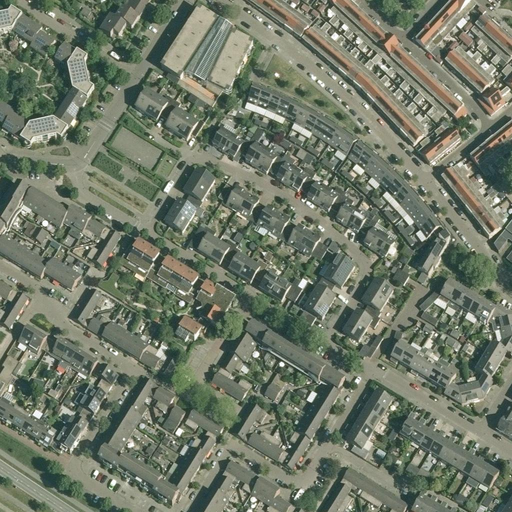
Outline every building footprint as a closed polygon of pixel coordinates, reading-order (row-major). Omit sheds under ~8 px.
[(129,0),(122,12),(137,22),(145,10),(129,0)] [(151,0),(129,0),(145,10),(151,0)] [(257,0),(254,7),(262,12),(269,0),(257,0)] [(269,0),(262,12),(269,18),(280,2),(277,0),(269,0)] [(329,24),(331,25),(351,4),(347,0),(346,0),(335,0),(331,5),(335,8),(331,12),(336,16),(329,24)] [(455,0),(454,0),(449,6),(463,20),(470,13),(455,0)] [(470,0),(455,0),(470,13),(476,6),(470,0)] [(269,18),(277,23),(287,7),(280,2),(269,18)] [(331,25),(333,27),(339,21),(344,26),(358,11),(351,4),(331,25)] [(307,14),(310,10),(304,6),(301,10),(307,14)] [(322,6),(317,11),(321,15),(326,9),(322,6)] [(449,6),(442,13),(457,27),(463,20),(449,6)] [(277,23),(285,29),(295,13),(287,7),(277,23)] [(477,11),(482,16),(486,12),(481,8),(477,11)] [(180,81),(218,23),(199,10),(161,69),(169,74),(180,81)] [(311,15),(316,20),(319,16),(314,11),(311,15)] [(365,17),(358,11),(344,26),(349,30),(343,36),(345,38),(365,17)] [(9,16),(0,17),(0,36),(12,33),(21,19),(11,12),(9,16)] [(122,12),(116,20),(115,21),(126,28),(131,31),(137,22),(122,12)] [(285,29),(293,35),(303,18),(295,13),(285,29)] [(442,13),(436,20),(450,34),(457,27),(442,13)] [(110,17),(100,32),(113,41),(115,37),(118,39),(126,28),(115,21),(116,20),(110,17)] [(372,24),(365,17),(345,38),(347,40),(353,34),(358,38),(372,24)] [(300,40),(312,24),(303,18),(293,35),(300,40)] [(484,18),(471,32),(478,39),(492,24),(484,18)] [(31,25),(21,19),(12,33),(22,40),(31,25)] [(436,20),(429,28),(443,41),(450,34),(436,20)] [(477,23),(476,22),(473,20),(468,24),(472,28),(477,23)] [(363,43),(358,49),(360,51),(379,30),(372,24),(358,38),(363,43)] [(467,33),(472,28),(468,24),(464,29),(467,33)] [(483,43),(477,50),(479,52),(499,31),(492,24),(478,39),(483,43)] [(42,32),(31,25),(22,40),(32,46),(40,35),(42,32)] [(320,32),(315,27),(302,42),(310,48),(328,27),(326,25),(320,32)] [(310,48),(317,54),(330,40),(325,35),(330,29),(328,27),(310,48)] [(429,28),(423,34),(437,48),(443,41),(429,28)] [(367,47),(372,51),(386,37),(379,30),(360,51),(362,53),(367,47)] [(479,52),(481,54),(487,47),(492,52),(506,37),(499,31),(479,52)] [(467,37),(465,35),(463,33),(458,39),(462,42),(464,39),(467,37)] [(416,42),(430,55),(437,48),(423,34),(416,42)] [(30,49),(38,54),(47,40),(40,35),(32,46),(30,49)] [(253,45),(232,35),(207,85),(205,89),(219,98),(222,93),(228,95),(253,45)] [(371,62),(373,65),(394,43),(386,36),(386,37),(372,51),(373,52),(373,51),(378,55),(371,62)] [(317,54),(325,61),(343,39),(340,37),(335,44),(330,40),(317,54)] [(467,37),(464,39),(471,45),(473,42),(467,37)] [(497,56),(491,63),(493,65),(511,44),(511,43),(506,37),(492,52),(497,56)] [(325,61),(332,67),(345,52),(339,48),(345,41),(343,39),(325,61)] [(471,45),(464,39),(462,42),(468,48),(471,45)] [(55,44),(47,40),(38,54),(46,59),(55,44)] [(454,42),(450,47),(454,51),(458,46),(454,42)] [(375,67),(376,66),(382,59),(387,64),(386,64),(387,65),(400,50),(401,50),(394,43),(373,65),(375,67)] [(501,60),(507,65),(511,59),(511,44),(493,65),(495,67),(501,60)] [(64,46),(57,58),(55,61),(67,69),(76,54),(64,46)] [(450,56),(454,51),(450,47),(446,52),(450,56)] [(445,63),(452,70),(466,56),(458,49),(455,53),(454,53),(445,63)] [(332,67),(339,73),(357,52),(355,50),(349,56),(345,52),(332,67)] [(391,69),(386,75),(388,77),(407,56),(400,50),(387,65),(391,69)] [(339,73),(347,79),(359,65),(354,60),(359,54),(357,52),(339,73)] [(452,70),(459,77),(479,55),(477,53),(474,57),(469,52),(466,56),(452,70)] [(87,102),(93,93),(94,91),(90,89),(85,65),(87,61),(76,54),(67,69),(72,93),(87,102)] [(459,77),(467,83),(480,69),(475,64),(481,57),(479,55),(459,77)] [(388,77),(390,79),(395,73),(400,78),(414,63),(407,56),(388,77)] [(435,60),(440,65),(444,61),(439,56),(435,60)] [(347,79),(354,86),(372,64),(370,62),(364,69),(359,65),(347,79)] [(421,69),(414,63),(400,78),(405,82),(400,88),(402,90),(421,69)] [(374,66),(372,64),(354,86),(361,91),(374,77),(368,72),(374,66)] [(467,83),(474,90),(493,68),(491,67),(485,73),(480,69),(467,83)] [(474,90),(481,96),(497,79),(493,74),(496,71),(493,68),(474,90)] [(402,90),(404,92),(409,86),(414,91),(428,76),(421,69),(402,90)] [(503,82),(511,90),(511,76),(505,70),(501,74),(507,79),(503,82)] [(212,109),(215,104),(180,81),(169,74),(166,79),(212,109)] [(435,82),(428,76),(414,91),(419,95),(413,102),(415,104),(435,82)] [(361,91),(361,92),(367,98),(387,80),(385,77),(379,83),(374,77),(361,91)] [(383,87),(389,82),(387,80),(367,98),(374,105),(388,92),(383,87)] [(415,104),(417,106),(423,99),(428,104),(442,89),(435,82),(415,104)] [(247,104),(257,108),(264,91),(259,89),(260,89),(253,86),(253,87),(254,87),(247,104)] [(449,95),(442,89),(428,104),(433,108),(427,115),(429,117),(449,95)] [(497,96),(492,90),(478,101),(485,109),(508,90),(506,89),(497,96)] [(500,99),(510,91),(508,90),(485,109),(491,117),(505,105),(500,99)] [(257,108),(266,112),(274,94),(268,92),(268,93),(264,91),(257,108)] [(374,105),(381,112),(401,93),(399,91),(392,97),(388,92),(374,105)] [(135,109),(146,116),(157,98),(147,92),(135,109)] [(72,93),(54,122),(68,131),(87,102),(72,93)] [(396,101),(403,95),(401,93),(381,112),(387,119),(401,106),(396,101)] [(266,112),(276,116),(283,99),(279,97),(280,97),(274,94),(266,112)] [(456,102),(449,95),(429,117),(431,119),(438,112),(443,117),(456,102)] [(161,115),(166,118),(175,103),(166,97),(163,102),(157,98),(146,116),(156,123),(161,115)] [(276,116),(285,120),(293,103),(288,100),(288,101),(283,99),(276,116)] [(464,109),(456,102),(443,117),(447,112),(459,123),(467,114),(463,110),(464,109)] [(166,129),(176,135),(187,118),(177,111),(180,106),(175,103),(166,118),(171,121),(166,129)] [(285,120),(294,125),(303,109),(299,107),(299,106),(293,103),(285,120)] [(387,119),(394,126),(414,107),(412,104),(406,111),(401,106),(387,119)] [(3,131),(20,142),(30,127),(13,116),(14,113),(1,105),(0,106),(0,124),(5,128),(3,131)] [(410,115),(416,109),(414,107),(394,126),(400,133),(414,120),(410,115)] [(307,111),(303,109),(294,125),(303,130),(312,113),(307,110),(307,111)] [(318,116),(312,113),(303,130),(300,135),(309,140),(312,135),(321,119),(317,117),(318,116)] [(197,137),(205,125),(200,122),(198,125),(187,118),(176,135),(187,142),(192,134),(197,137)] [(428,120),(426,118),(419,125),(414,120),(400,133),(407,140),(428,120)] [(312,135),(321,140),(331,124),(326,121),(325,122),(321,119),(312,135)] [(423,129),(430,122),(428,120),(407,140),(414,147),(428,134),(423,129)] [(61,142),(65,137),(68,131),(54,122),(30,127),(20,142),(31,149),(33,145),(56,139),(61,142)] [(321,140),(329,146),(339,131),(336,128),(336,127),(331,124),(321,140)] [(212,147),(223,153),(233,138),(217,128),(211,139),(215,142),(212,147)] [(456,136),(452,132),(449,128),(445,132),(442,128),(438,131),(452,148),(460,142),(456,136)] [(458,128),(452,132),(456,136),(461,132),(458,128)] [(511,133),(508,128),(500,134),(511,148),(511,133)] [(329,146),(338,152),(349,136),(344,132),(343,133),(339,131),(329,146)] [(438,137),(434,141),(445,154),(452,148),(438,131),(435,134),(438,137)] [(511,148),(500,134),(493,140),(505,156),(509,153),(511,155),(511,148)] [(357,144),(357,143),(353,140),(354,140),(349,136),(338,152),(346,158),(357,143),(357,144)] [(243,144),(233,138),(223,153),(234,160),(239,151),(244,154),(251,142),(250,144),(245,141),(243,144)] [(427,140),(423,143),(437,160),(445,154),(434,141),(430,143),(427,140)] [(493,140),(485,146),(501,165),(505,162),(502,159),(505,156),(493,140)] [(245,162),(256,169),(267,151),(251,142),(244,154),(248,157),(245,162)] [(288,151),(291,146),(286,143),(282,148),(288,151)] [(419,153),(429,166),(437,160),(423,143),(420,146),(423,150),(419,153)] [(348,159),(357,166),(369,151),(364,147),(363,148),(359,145),(348,159)] [(485,146),(478,152),(490,168),(494,164),(497,168),(501,166),(501,165),(485,146)] [(270,170),(274,173),(282,161),(267,151),(256,169),(267,175),(270,170)] [(314,151),(312,155),(320,160),(323,156),(314,151)] [(357,166),(364,172),(376,159),(373,156),(373,155),(369,151),(357,166)] [(470,159),(486,178),(489,175),(486,171),(490,168),(478,152),(470,159)] [(276,181),(287,187),(297,171),(292,168),(295,163),(285,157),(282,161),(274,173),(275,173),(280,175),(276,181)] [(364,172),(372,179),(385,165),(380,161),(380,162),(376,159),(364,172)] [(326,168),(329,164),(324,160),(321,164),(326,168)] [(501,165),(501,166),(508,175),(511,171),(505,162),(501,165)] [(389,169),(385,165),(372,179),(369,183),(376,189),(380,186),(392,173),(389,170),(389,169)] [(441,179),(448,187),(467,172),(463,168),(460,171),(457,167),(441,179)] [(302,175),(297,171),(287,187),(298,194),(301,189),(306,192),(312,181),(316,175),(305,169),(302,175)] [(197,172),(190,182),(208,193),(215,183),(197,172)] [(448,187),(454,195),(469,182),(466,178),(469,175),(467,172),(448,187)] [(380,186),(387,193),(400,180),(396,176),(392,173),(380,186)] [(349,175),(346,179),(351,183),(354,180),(349,175)] [(387,193),(394,201),(407,188),(404,185),(405,184),(400,180),(387,193)] [(307,200),(318,206),(327,191),(312,181),(306,192),(305,192),(310,195),(307,200)] [(192,198),(189,203),(199,209),(203,204),(202,204),(208,193),(190,182),(184,193),(192,198)] [(454,195),(460,202),(479,186),(476,182),(472,186),(469,182),(454,195)] [(360,192),(364,188),(359,184),(356,187),(360,192)] [(13,227),(18,219),(16,217),(20,211),(17,210),(30,189),(25,187),(24,189),(18,185),(4,208),(0,214),(0,237),(5,230),(7,231),(11,225),(13,227)] [(460,202),(466,209),(481,197),(478,193),(482,190),(479,186),(460,202)] [(490,190),(496,196),(497,195),(501,192),(502,192),(498,187),(495,186),(490,190)] [(394,201),(401,208),(415,195),(411,191),(410,191),(407,188),(394,201)] [(218,199),(223,202),(229,192),(225,189),(218,199)] [(332,208),(336,211),(346,195),(337,189),(334,194),(327,191),(318,206),(328,213),(332,208)] [(222,204),(237,214),(248,196),(237,190),(234,195),(229,192),(223,202),(222,204)] [(32,191),(22,206),(32,212),(41,197),(32,191)] [(501,192),(497,195),(502,200),(506,197),(502,192),(501,192)] [(336,222),(347,228),(357,212),(356,212),(350,209),(353,203),(344,198),(346,195),(336,211),(341,214),(336,222)] [(401,208),(408,216),(422,204),(419,201),(419,200),(415,195),(401,208)] [(237,214),(252,223),(260,211),(256,208),(259,203),(248,196),(237,214)] [(32,212),(38,216),(36,220),(39,222),(51,202),(41,197),(32,212)] [(375,205),(378,202),(374,197),(370,201),(375,205)] [(466,209),(472,217),(491,201),(488,198),(484,201),(481,197),(466,209)] [(472,217),(478,224),(493,212),(497,208),(491,201),(472,217)] [(60,208),(51,202),(39,222),(41,224),(44,219),(50,223),(60,208)] [(204,212),(199,209),(189,203),(186,207),(178,202),(171,213),(189,224),(195,215),(200,218),(204,212)] [(378,202),(375,205),(379,210),(383,206),(378,202)] [(408,216),(414,224),(429,212),(425,207),(425,208),(422,204),(408,216)] [(365,233),(374,218),(375,218),(370,215),(370,214),(360,207),(356,212),(357,212),(347,228),(358,235),(361,230),(365,233)] [(69,214),(60,208),(50,223),(60,229),(63,224),(69,214)] [(72,209),(70,211),(69,214),(63,224),(72,230),(82,214),(72,209)] [(252,223),(268,233),(279,215),(268,209),(265,214),(260,211),(252,223)] [(414,224),(420,232),(435,221),(432,217),(433,217),(429,212),(414,224)] [(478,224),(483,232),(503,216),(500,213),(496,216),(493,212),(478,224)] [(165,224),(170,227),(182,235),(189,224),(171,213),(165,224)] [(72,230),(82,235),(91,220),(82,214),(72,230)] [(268,233),(283,242),(291,230),(286,227),(290,222),(279,215),(268,233)] [(483,232),(490,240),(509,224),(503,216),(483,232)] [(364,246),(374,253),(384,237),(373,230),(377,225),(376,224),(378,221),(374,218),(365,233),(370,236),(364,246)] [(82,235),(91,241),(94,236),(100,239),(106,229),(91,220),(82,235)] [(420,232),(426,240),(442,229),(438,224),(435,221),(420,232)] [(511,243),(511,224),(494,247),(498,254),(499,253),(509,241),(511,243)] [(48,235),(30,225),(27,230),(24,235),(41,246),(48,235)] [(193,238),(199,242),(205,231),(204,231),(200,228),(193,238)] [(283,242),(299,252),(310,234),(299,228),(296,233),(291,230),(283,242)] [(121,238),(106,229),(100,239),(105,243),(102,247),(112,253),(121,238)] [(198,253),(209,259),(219,244),(212,239),(215,234),(206,229),(204,231),(205,231),(199,242),(203,245),(198,253)] [(432,246),(443,253),(448,244),(448,243),(449,241),(448,238),(442,229),(426,240),(427,240),(433,236),(437,241),(434,247),(432,246)] [(311,256),(315,259),(322,249),(317,246),(320,241),(310,234),(299,252),(309,259),(311,256)] [(4,236),(0,242),(0,255),(4,258),(14,242),(4,236)] [(395,250),(392,248),(395,243),(384,237),(374,253),(385,259),(388,255),(391,257),(393,257),(394,256),(396,253),(396,251),(395,250)] [(406,242),(410,247),(414,244),(410,239),(406,242)] [(13,263),(25,245),(25,244),(21,241),(19,245),(14,242),(4,258),(13,263)] [(78,246),(82,252),(89,246),(85,241),(78,246)] [(120,264),(135,273),(150,249),(140,242),(135,251),(130,248),(120,264)] [(225,258),(229,261),(236,250),(235,250),(237,248),(227,242),(224,247),(219,244),(209,259),(220,266),(225,258)] [(13,263),(22,269),(32,253),(27,250),(28,247),(25,245),(13,263)] [(432,246),(425,258),(438,266),(441,261),(439,260),(443,253),(432,246)] [(99,252),(93,249),(87,259),(102,269),(112,253),(102,247),(99,252)] [(401,254),(406,257),(410,251),(405,248),(401,254)] [(146,278),(151,280),(159,266),(155,263),(160,255),(150,249),(135,273),(145,279),(146,278)] [(327,252),(322,249),(315,259),(320,262),(327,252)] [(229,272),(240,278),(249,263),(238,256),(240,253),(236,250),(229,261),(234,264),(229,272)] [(22,269),(32,275),(41,259),(32,253),(22,269)] [(337,258),(330,269),(348,280),(354,269),(337,258)] [(438,266),(425,258),(417,271),(422,274),(417,283),(423,286),(433,270),(435,271),(438,266)] [(41,281),(43,278),(44,276),(44,275),(51,265),(50,264),(41,259),(32,275),(41,281)] [(63,266),(54,260),(53,260),(50,264),(51,265),(44,275),(44,276),(53,281),(63,266)] [(165,289),(177,269),(179,266),(169,260),(164,269),(159,266),(151,280),(165,289)] [(255,277),(260,280),(269,265),(268,264),(267,267),(258,261),(255,266),(249,263),(240,278),(250,285),(255,277)] [(260,291),(271,297),(280,282),(273,277),(276,272),(272,270),(273,268),(269,265),(260,280),(265,283),(260,291)] [(53,281),(62,287),(72,271),(68,269),(63,266),(53,281)] [(179,266),(177,269),(165,289),(166,290),(168,285),(177,290),(175,295),(189,272),(179,266)] [(323,278),(320,283),(330,290),(333,285),(341,290),(348,280),(330,269),(324,279),(323,278)] [(82,277),(72,271),(62,287),(72,293),(82,277)] [(409,277),(408,276),(399,271),(396,276),(406,282),(409,277)] [(175,295),(189,304),(198,290),(194,287),(199,279),(189,272),(175,295)] [(108,283),(114,287),(118,279),(113,276),(108,283)] [(403,287),(406,282),(396,276),(393,281),(403,287)] [(291,299),(298,288),(300,284),(295,280),(290,288),(280,282),(271,297),(281,304),(286,296),(291,299)] [(375,282),(369,292),(387,303),(393,293),(375,282)] [(437,291),(429,299),(433,304),(437,300),(447,306),(449,303),(450,303),(458,288),(449,282),(446,288),(442,286),(437,291)] [(0,300),(2,298),(3,299),(7,302),(14,292),(0,283),(0,300)] [(101,283),(97,288),(104,292),(107,287),(101,283)] [(318,289),(311,299),(329,310),(335,300),(327,295),(330,290),(320,283),(317,288),(318,289)] [(202,306),(203,309),(204,314),(198,323),(194,320),(208,329),(210,325),(219,330),(236,301),(208,284),(204,290),(200,287),(198,290),(189,304),(190,305),(193,300),(202,306)] [(114,291),(107,287),(104,292),(111,296),(114,291)] [(302,291),(298,288),(291,299),(296,302),(302,291)] [(468,293),(458,288),(450,303),(459,308),(468,293)] [(92,291),(82,306),(92,312),(95,307),(101,311),(107,301),(92,291)] [(120,294),(114,291),(111,296),(116,299),(120,294)] [(28,301),(14,292),(7,302),(12,305),(9,310),(19,316),(28,301)] [(370,308),(367,313),(380,321),(378,319),(381,314),(380,314),(387,303),(369,292),(362,303),(370,308)] [(477,299),(468,293),(459,308),(453,319),(456,321),(463,311),(468,314),(477,299)] [(311,299),(304,310),(322,321),(329,310),(311,299)] [(468,314),(478,320),(487,305),(477,299),(468,314)] [(496,310),(487,305),(478,320),(487,325),(491,319),(492,317),(497,321),(504,310),(498,307),(496,310)] [(82,306),(73,321),(89,331),(95,321),(89,317),(92,312),(82,306)] [(0,311),(0,324),(9,331),(19,316),(9,310),(6,314),(0,311)] [(499,325),(501,332),(511,329),(511,315),(504,310),(497,321),(492,317),(491,319),(499,325)] [(356,313),(350,323),(365,333),(369,327),(374,330),(380,321),(367,313),(364,318),(356,313)] [(421,319),(437,329),(438,328),(436,326),(438,322),(424,314),(421,319)] [(95,321),(89,331),(102,339),(108,329),(112,324),(103,318),(102,318),(98,316),(95,321)] [(204,334),(208,329),(194,320),(191,325),(186,322),(176,337),(185,343),(188,338),(194,342),(200,332),(204,334)] [(343,334),(348,337),(359,344),(365,333),(350,323),(343,334)] [(108,329),(102,339),(105,341),(111,345),(121,329),(115,325),(112,324),(108,329)] [(245,330),(243,334),(264,347),(262,349),(268,353),(266,355),(274,360),(276,357),(286,364),(285,366),(292,371),(294,369),(305,375),(303,378),(311,383),(313,380),(318,384),(319,382),(341,395),(344,390),(341,389),(345,382),(252,325),(247,332),(245,330)] [(18,343),(28,349),(38,334),(28,328),(18,343)] [(121,329),(111,345),(114,346),(121,350),(130,335),(124,331),(121,329)] [(504,343),(503,344),(511,349),(511,329),(501,332),(504,343)] [(403,334),(396,332),(391,350),(395,352),(391,359),(390,362),(396,365),(397,363),(400,364),(409,349),(401,344),(403,334)] [(41,350),(46,353),(52,343),(38,334),(28,349),(38,355),(41,350)] [(130,335),(121,350),(123,352),(130,356),(139,341),(136,339),(133,337),(130,335)] [(257,345),(241,336),(236,345),(251,355),(257,345)] [(376,350),(383,340),(378,337),(372,347),(376,350)] [(60,341),(59,344),(57,346),(52,343),(46,353),(61,363),(70,347),(60,341)] [(139,341),(130,356),(133,358),(140,362),(146,353),(149,347),(144,343),(140,341),(139,341)] [(171,344),(167,351),(171,354),(175,347),(171,344)] [(506,354),(510,356),(511,352),(511,349),(503,344),(500,349),(492,345),(486,354),(501,363),(506,354)] [(236,345),(230,355),(245,364),(251,355),(236,345)] [(67,373),(70,368),(79,353),(70,347),(61,363),(57,368),(67,373)] [(146,353),(140,362),(142,364),(154,371),(160,362),(155,358),(159,353),(151,348),(149,347),(146,353)] [(400,364),(409,370),(418,355),(409,349),(400,364)] [(70,368),(79,374),(88,358),(79,353),(70,368)] [(417,378),(418,375),(431,355),(427,353),(424,358),(418,355),(409,370),(412,372),(411,374),(417,378)] [(486,354),(480,363),(496,372),(501,363),(486,354)] [(230,355),(221,369),(231,375),(234,370),(240,374),(245,364),(230,355)] [(418,375),(428,381),(437,366),(432,363),(435,358),(431,355),(418,375)] [(19,364),(8,357),(5,362),(16,369),(19,364)] [(169,359),(168,360),(163,357),(160,362),(154,371),(169,380),(179,365),(169,359)] [(79,374),(89,380),(92,375),(97,378),(103,368),(88,358),(79,374)] [(12,376),(14,372),(16,369),(5,362),(2,367),(4,369),(3,371),(12,376)] [(480,382),(479,383),(490,390),(494,383),(490,381),(496,372),(480,363),(475,372),(479,375),(483,377),(480,382)] [(20,365),(19,366),(13,375),(16,377),(23,367),(20,365)] [(428,381),(437,387),(447,372),(446,372),(437,366),(428,381)] [(444,396),(450,399),(457,389),(451,385),(459,372),(449,366),(446,372),(447,372),(437,387),(446,392),(444,396)] [(102,381),(99,386),(109,392),(119,377),(103,368),(97,378),(102,381)] [(211,385),(227,394),(233,384),(228,380),(231,375),(221,369),(211,385)] [(3,371),(0,376),(0,377),(10,384),(13,379),(11,377),(12,376),(3,371)] [(275,403),(288,382),(277,375),(264,396),(275,403)] [(0,377),(0,384),(7,389),(8,387),(10,384),(0,377)] [(483,401),(490,390),(479,383),(479,384),(476,385),(475,379),(467,381),(473,404),(483,401)] [(145,380),(136,395),(146,401),(148,396),(154,399),(160,389),(145,380)] [(238,387),(233,384),(227,394),(242,403),(251,388),(241,381),(238,387)] [(462,406),(473,404),(467,381),(466,381),(468,387),(458,389),(457,389),(450,399),(462,406)] [(91,387),(84,397),(100,407),(109,392),(99,386),(96,391),(91,387)] [(339,397),(324,387),(318,397),(333,406),(339,397)] [(175,399),(160,389),(154,399),(159,402),(155,408),(165,414),(175,399)] [(363,401),(369,405),(370,403),(386,412),(392,402),(376,392),(372,400),(366,396),(363,401)] [(91,422),(100,407),(84,397),(84,398),(80,395),(74,404),(84,410),(81,415),(91,422)] [(141,420),(148,409),(142,406),(146,401),(136,395),(126,410),(141,420)] [(0,418),(3,421),(13,405),(9,402),(11,399),(6,396),(0,405),(0,418)] [(318,397),(312,406),(328,416),(333,406),(318,397)] [(357,411),(363,415),(364,413),(380,422),(386,412),(370,403),(369,405),(366,410),(360,406),(357,411)] [(3,421),(12,426),(22,411),(13,405),(3,421)] [(252,406),(242,421),(252,427),(255,422),(261,425),(267,415),(252,406)] [(312,406),(307,415),(322,425),(328,416),(312,406)] [(186,414),(176,408),(162,428),(173,435),(186,414)] [(12,426),(22,432),(31,416),(33,414),(28,410),(26,413),(22,411),(12,426)] [(136,429),(141,420),(126,410),(120,419),(136,429)] [(185,426),(195,432),(198,427),(203,430),(209,420),(194,410),(185,426)] [(496,432),(505,437),(511,425),(511,413),(508,411),(496,432)] [(351,421),(357,425),(358,423),(374,432),(380,422),(364,413),(363,415),(360,420),(354,416),(351,421)] [(409,421),(399,437),(409,443),(419,427),(417,426),(412,423),(416,417),(411,414),(407,420),(409,421)] [(82,436),(91,422),(81,415),(78,420),(72,417),(71,419),(67,417),(62,424),(66,427),(82,436)] [(307,415),(301,424),(316,434),(322,425),(307,415)] [(22,432),(31,438),(40,422),(31,416),(22,432)] [(31,438),(40,443),(50,428),(46,426),(49,422),(43,418),(41,422),(40,422),(31,438)] [(130,438),(136,429),(120,419),(115,428),(130,438)] [(224,429),(209,420),(203,430),(208,433),(205,438),(215,444),(224,429)] [(429,433),(427,432),(422,428),(425,423),(421,420),(417,426),(419,427),(409,443),(419,449),(429,433)] [(249,432),(252,427),(242,421),(233,436),(248,445),(254,435),(249,432)] [(299,428),(295,433),(311,443),(316,434),(301,424),(296,422),(294,425),(299,428)] [(345,431),(351,434),(352,433),(368,442),(374,432),(358,423),(357,425),(354,430),(348,426),(345,431)] [(431,426),(427,432),(429,433),(419,449),(429,455),(439,439),(437,438),(432,435),(436,428),(431,426)] [(76,445),(82,436),(66,427),(61,436),(76,445)] [(40,443),(50,450),(60,456),(63,451),(63,450),(55,445),(56,443),(54,442),(59,434),(50,428),(40,443)] [(124,447),(130,438),(115,428),(109,438),(124,447)] [(248,445),(263,454),(272,438),(263,432),(259,438),(254,435),(248,445)] [(449,445),(447,444),(442,441),(445,435),(441,432),(437,438),(439,439),(429,455),(439,461),(449,445)] [(295,433),(289,443),(295,446),(292,451),(302,457),(311,443),(295,433)] [(345,445),(346,443),(355,448),(352,453),(364,461),(369,454),(363,450),(368,442),(352,433),(351,434),(348,440),(342,436),(339,441),(345,445)] [(61,436),(56,443),(55,445),(63,450),(63,451),(70,455),(76,445),(61,436)] [(166,437),(163,444),(167,446),(171,440),(167,437),(166,437)] [(119,457),(124,447),(109,438),(103,447),(119,457)] [(202,443),(196,440),(190,449),(206,459),(215,444),(205,438),(202,443)] [(279,450),(282,444),(272,438),(263,454),(277,463),(284,453),(283,452),(285,448),(283,447),(280,451),(279,450)] [(458,451),(457,450),(452,447),(455,441),(451,438),(447,444),(449,445),(439,461),(449,467),(458,451)] [(467,456),(462,453),(465,447),(461,444),(457,450),(458,451),(449,467),(459,473),(469,457),(467,456)] [(98,462),(172,507),(176,501),(179,503),(181,500),(158,486),(159,484),(125,462),(124,464),(117,460),(119,457),(103,447),(99,455),(101,456),(98,462)] [(190,449),(185,459),(200,468),(206,459),(190,449)] [(378,450),(375,456),(383,460),(386,454),(378,450)] [(479,463),(477,462),(472,459),(475,453),(471,450),(467,456),(469,457),(459,473),(469,479),(479,463)] [(292,472),(302,457),(292,451),(289,456),(284,453),(277,463),(292,472)] [(489,469),(487,468),(481,465),(485,459),(480,456),(477,462),(479,463),(469,479),(479,485),(489,469)] [(185,459),(179,468),(194,477),(200,468),(185,459)] [(333,478),(343,467),(335,460),(325,471),(333,478)] [(489,491),(499,475),(492,471),(495,465),(490,462),(487,468),(489,469),(479,485),(489,491)] [(232,463),(222,478),(232,484),(235,479),(240,482),(247,472),(232,463)] [(189,486),(194,477),(179,468),(174,465),(168,473),(174,476),(189,486)] [(405,472),(415,478),(419,471),(410,465),(405,472)] [(350,491),(353,487),(358,490),(364,480),(349,470),(340,485),(350,491)] [(420,471),(416,478),(421,481),(425,474),(420,471)] [(245,485),(242,490),(251,496),(260,481),(247,472),(240,482),(245,485)] [(182,498),(183,496),(189,486),(174,476),(166,488),(182,498)] [(229,489),(232,484),(222,478),(213,492),(228,502),(234,492),(229,489)] [(363,493),(359,498),(369,504),(379,489),(364,480),(358,490),(363,493)] [(493,485),(498,488),(501,483),(496,480),(493,485)] [(270,487),(260,481),(251,496),(261,502),(270,487)] [(347,496),(350,491),(340,485),(331,500),(346,509),(352,500),(347,496)] [(268,511),(277,498),(280,493),(270,487),(261,502),(270,508),(266,511),(268,511)] [(393,498),(379,489),(369,504),(379,510),(382,505),(384,506),(380,510),(383,511),(387,508),(393,498)] [(428,493),(423,490),(419,496),(420,497),(411,511),(425,511),(431,503),(429,502),(424,499),(428,493)] [(213,492),(207,502),(222,511),(228,502),(213,492)] [(439,508),(434,505),(437,499),(433,496),(429,502),(431,503),(425,511),(439,511),(441,509),(439,508)] [(268,511),(287,511),(291,507),(277,498),(268,511)] [(404,511),(408,507),(393,498),(387,508),(392,511),(391,511),(404,511)] [(344,511),(346,509),(331,500),(323,511),(344,511)] [(207,502),(202,511),(222,511),(207,502)] [(445,511),(444,511),(447,505),(442,503),(439,508),(441,509),(439,511),(445,511)]
